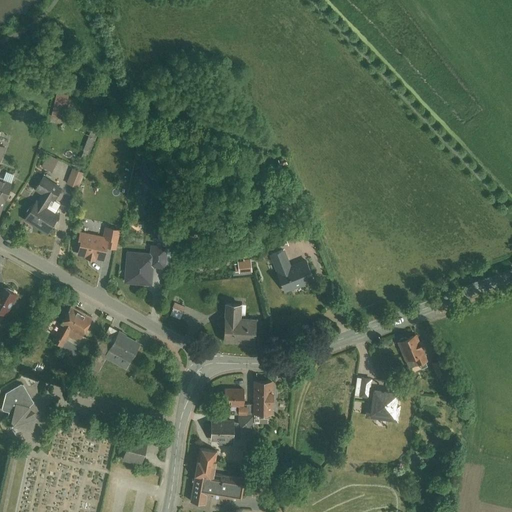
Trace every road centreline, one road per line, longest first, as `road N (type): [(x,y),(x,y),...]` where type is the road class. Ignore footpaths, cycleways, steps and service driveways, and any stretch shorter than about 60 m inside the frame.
road 1 (tertiary): [(511,277),(290,359),(209,365)]
road 2 (residential): [(209,365),(0,241)]
road 3 (tertiary): [(209,365),(191,386),(180,420),(169,511)]
